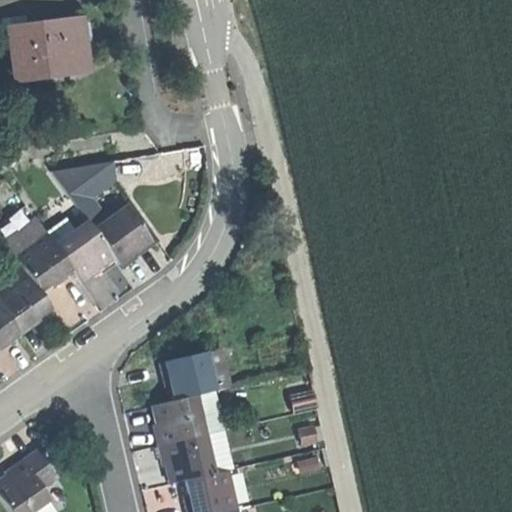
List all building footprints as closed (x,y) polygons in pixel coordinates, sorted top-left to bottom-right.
[(8,30),(15,80),(32,77),(56,74),(82,71),(75,21),(48,25),(8,30)] [(57,83),(56,74),(32,77),(33,83),(57,83)] [(50,172),(85,224),(90,232),(108,220),(92,198),(114,183),(113,162),(50,172)] [(108,220),(90,232),(109,259),(118,271),(136,259),(133,255),(136,253),(149,243),(124,209),(108,220)] [(85,224),(52,247),(72,275),(80,286),(97,274),(94,270),(98,267),(109,259),(90,232),(85,224)] [(12,260),(23,276),(36,295),(47,287),(53,283),(56,287),(72,275),(52,247),(45,236),(12,260)] [(23,276),(0,292),(0,310),(19,338),(36,326),(33,321),(36,318),(47,311),(36,295),(23,276)] [(0,346),(2,350),(9,345),(19,338),(0,310),(0,346)] [(220,351),(205,354),(214,393),(228,389),(220,351)] [(205,354),(156,365),(159,376),(161,386),(167,384),(171,403),(195,397),(214,393),(205,354)] [(301,392),(304,411),(321,408),(317,389),(301,392)] [(223,432),(214,393),(195,397),(203,436),(223,432)] [(153,435),(155,447),(203,436),(195,397),(171,403),(151,407),(155,427),(151,428),(153,435)] [(304,426),(306,445),(321,443),(320,425),(304,426)] [(231,471),(223,432),(203,436),(212,475),(225,473),(231,471)] [(182,482),(212,475),(203,436),(155,447),(160,467),(165,466),(167,475),(169,485),(182,482)] [(0,481),(0,504),(5,511),(30,511),(45,502),(46,501),(39,492),(56,480),(35,451),(14,466),(3,475),(5,478),(0,481)] [(232,511),(234,511),(225,473),(212,475),(182,482),(187,501),(181,502),(183,511),(232,511)] [(52,511),(45,502),(30,511),(52,511)]
